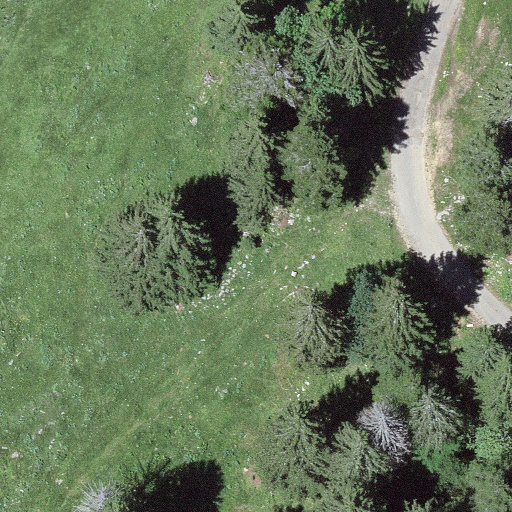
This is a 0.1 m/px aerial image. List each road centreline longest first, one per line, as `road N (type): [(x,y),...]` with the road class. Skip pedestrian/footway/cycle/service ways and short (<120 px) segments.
road 1 (track): [(511,326),(449,267),(422,225),(409,142)]
road 2 (track): [(446,0),(409,142)]
